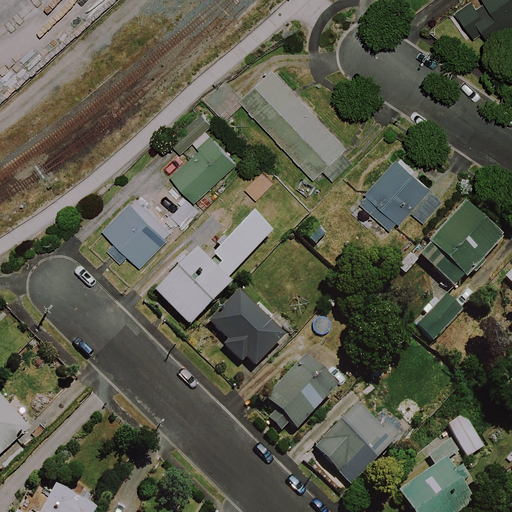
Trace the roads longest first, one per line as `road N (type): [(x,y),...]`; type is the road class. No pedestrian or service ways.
road 1 (residential): [(287,511),(54,278)]
road 2 (unknown): [(139,363),(0,506)]
road 3 (residential): [(511,148),(369,50)]
